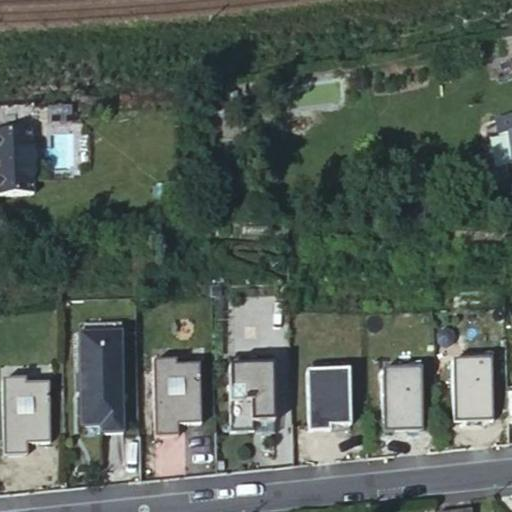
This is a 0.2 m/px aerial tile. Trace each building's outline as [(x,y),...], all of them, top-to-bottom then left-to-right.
[(507,134),(511,166),(511,118),(494,122),(497,136),(507,134)] [(70,131),(23,134),(24,157),(31,157),(34,194),(74,190),(70,131)] [(23,134),(13,135),(15,158),(24,157),(23,134)] [(77,336),(78,428),(98,427),(98,434),(120,434),(119,336),(77,336)] [(270,355),(229,355),(230,430),(251,429),(250,419),(271,419),(270,355)] [(489,357),(450,358),(452,422),(490,421),(489,357)] [(173,366),(152,367),(154,436),(176,435),(175,425),(199,424),(197,359),(173,360),(173,366)] [(419,363),(381,364),(383,427),(421,426),(419,363)] [(348,370),(304,371),(306,430),(328,430),(328,425),(349,425),(348,370)] [(22,387),(0,387),(2,457),(24,457),(24,446),(47,445),(45,380),(22,381),(22,387)]
